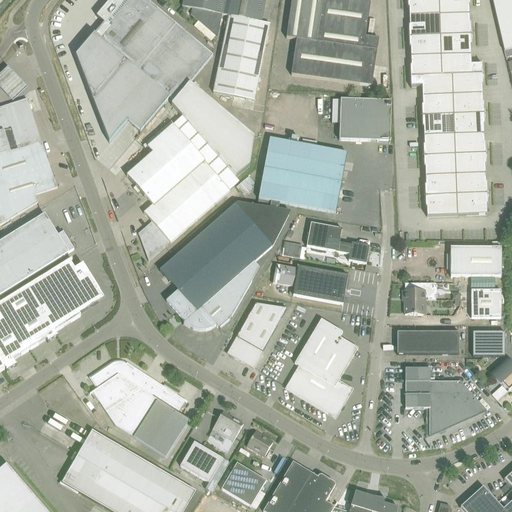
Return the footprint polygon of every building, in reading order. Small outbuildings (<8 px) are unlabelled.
[(104,24),(75,56),(92,99),(109,144),(127,122),(140,133),(147,126),(170,99),(174,102),(171,106),(235,179),(249,167),(254,139),(189,84),(213,57),(145,0),(110,0),(97,17),(104,24)] [(270,25),(261,23),(266,0),(183,0),(182,7),(192,9),(191,16),(217,39),(222,15),(228,16),(212,94),(254,102),(270,25)] [(292,0),(287,40),(297,41),(293,77),(373,88),(380,40),(366,38),(371,0),(292,0)] [(407,0),(408,9),(409,9),(410,27),(409,27),(409,38),(408,38),(409,38),(409,49),(410,49),(411,67),(410,67),(411,78),(409,78),(411,78),(411,89),(412,89),(412,88),(422,87),(423,106),(422,106),(422,117),(421,117),(421,118),(422,118),(422,128),(423,128),(424,146),(423,146),(423,157),(422,157),(422,158),(423,158),(424,168),(425,168),(426,186),(425,186),(425,197),(424,197),(424,198),(425,198),(425,208),(426,208),(427,218),(487,215),(486,206),(487,206),(487,195),(488,195),(487,195),(487,184),(486,184),(485,166),(486,166),(485,155),(487,155),(485,155),(485,144),(484,144),(483,126),(484,126),(484,115),(485,115),(484,115),(483,104),(482,86),(483,86),(482,75),(484,75),(482,75),(482,64),(481,64),(481,65),(471,66),(470,47),(471,47),(471,36),(472,36),(472,35),(471,35),(470,25),(469,7),(470,7),(469,0),(407,0)] [(504,52),(511,49),(511,0),(507,0),(493,4),(504,52)] [(0,78),(0,92),(13,106),(27,92),(8,71),(0,78)] [(389,145),(390,145),(391,101),(341,99),(339,141),(389,143),(389,145)] [(0,109),(0,156),(41,143),(28,101),(13,106),(0,109)] [(170,244),(178,238),(215,205),(216,205),(230,193),(204,163),(205,162),(173,126),(155,141),(147,148),(153,154),(127,177),(152,206),(144,214),(151,223),(139,234),(138,234),(148,262),(149,262),(170,244)] [(347,154),(270,140),(258,200),(336,215),(347,154)] [(35,196),(58,189),(41,143),(0,156),(0,226),(38,204),(35,196)] [(254,190),(245,180),(236,188),(245,198),(254,190)] [(230,321),(259,270),(254,264),(273,248),(291,213),(237,204),(236,205),(160,272),(180,294),(171,302),(188,321),(183,326),(184,325),(187,327),(190,329),(193,331),(196,332),(199,332),(202,332),(206,332),(209,331),(212,330),(215,328),(216,327),(220,332),(221,331),(220,330),(230,321)] [(58,236),(45,215),(0,242),(0,296),(74,251),(66,237),(64,239),(61,234),(58,236)] [(356,264),(366,265),(369,248),(352,244),(351,246),(340,244),(342,230),(332,229),(310,225),(306,250),(337,254),(349,256),(348,262),(356,264)] [(303,247),(286,243),(283,257),(301,260),(303,247)] [(450,277),(501,277),(501,249),(450,249),(450,277)] [(72,260),(0,304),(0,360),(5,370),(7,372),(6,372),(6,373),(17,366),(16,366),(13,361),(47,341),(48,343),(47,343),(48,344),(58,337),(57,337),(54,333),(81,317),(80,317),(79,316),(99,303),(96,304),(99,292),(101,295),(83,265),(82,265),(82,266),(74,271),(70,263),(72,261),(72,260)] [(348,277),(298,268),(298,270),(276,266),(273,284),(295,288),(293,297),(343,306),(348,277)] [(426,301),(426,291),(403,292),(405,292),(405,297),(406,297),(406,302),(405,302),(405,316),(413,316),(413,317),(423,316),(423,301),(426,301)] [(471,319),(501,319),(501,291),(471,291),(471,319)] [(256,305),(227,355),(240,362),(272,308),(256,305)] [(254,370),(287,310),(272,308),(240,362),(254,370)] [(340,339),(343,333),(321,320),(295,365),(300,368),(286,390),(335,419),(348,397),(353,390),(339,382),(358,350),(340,339)] [(459,356),(459,333),(397,333),(397,356),(459,356)] [(473,358),(505,358),(505,333),(473,333),(473,358)] [(511,365),(508,361),(492,376),(497,382),(499,380),(509,392),(511,389),(511,365)] [(98,402),(115,427),(164,459),(188,421),(177,414),(185,401),(127,364),(126,365),(124,364),(122,364),(119,363),(117,363),(114,364),(112,365),(91,379),(98,389),(90,395),(90,396),(93,394),(98,402)] [(487,413),(460,382),(430,382),(430,369),(405,370),(405,410),(429,410),(429,438),(486,412),(487,413)] [(212,431),(233,443),(238,434),(243,426),(233,419),(235,416),(230,413),(228,416),(223,413),(218,422),(212,431)] [(109,511),(184,511),(196,493),(92,432),(62,484),(109,511)] [(273,443),(256,433),(247,448),(264,458),(273,443)] [(194,443),(180,467),(209,484),(223,460),(194,443)] [(0,511),(47,511),(7,464),(0,470),(0,511)] [(339,511),(340,510),(335,509),(326,503),(335,487),(335,484),(321,476),(319,477),(318,479),(293,464),(288,472),(263,511),(339,511)] [(221,490),(251,508),(266,482),(237,465),(221,490)] [(511,511),(511,502),(510,504),(503,510),(484,490),(483,488),(473,497),(470,500),(468,502),(460,509),(463,511),(511,511)] [(394,511),(395,511),(394,508),(383,505),(383,501),(386,501),(374,499),(355,493),(349,511),(345,511),(340,510),(339,511),(394,511)]
